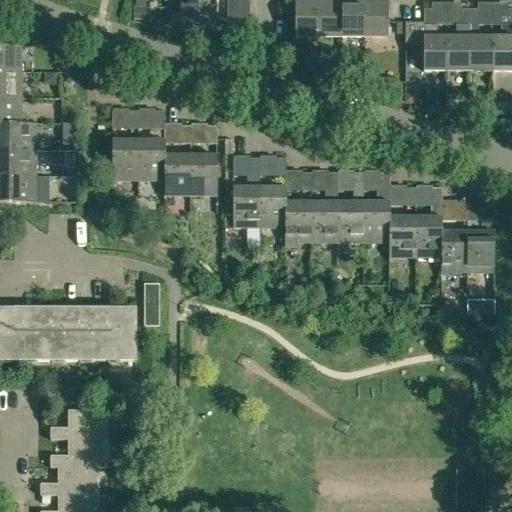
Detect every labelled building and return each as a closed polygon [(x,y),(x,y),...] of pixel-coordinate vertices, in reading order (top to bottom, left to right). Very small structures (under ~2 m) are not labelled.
[(214,0),(180,0),(181,9),(214,9),(214,0)] [(387,39),(386,0),(376,0),(376,4),(363,4),(363,39),(387,39)] [(294,4),(294,39),(318,39),(318,4),(294,4)] [(341,4),(318,4),(318,39),(341,39),(341,4)] [(341,4),(341,39),(363,39),(363,4),(341,4)] [(181,32),(227,33),(242,33),(242,24),(227,24),(227,19),(214,19),(214,9),(181,9),(181,32)] [(423,72),(446,72),(446,38),(437,38),(437,26),(433,26),(433,22),(431,22),(431,10),(423,10),(423,24),(405,24),(405,45),(417,45),(417,57),(423,57),(423,72)] [(469,10),(461,10),(461,22),(469,22),(469,10)] [(469,72),(492,72),(492,38),(477,38),(477,26),(477,10),(469,10),(469,22),(469,26),(469,38),(469,72)] [(500,38),(492,38),(492,72),(511,72),(511,10),(507,10),(507,26),(500,26),(500,38)] [(469,72),(469,38),(469,26),(469,22),(461,22),(461,26),(455,26),(455,38),(446,38),(446,72),(469,72)] [(0,47),(0,73),(20,74),(20,48),(0,47)] [(0,100),(20,100),(20,74),(0,73),(0,100)] [(0,126),(20,126),(20,100),(0,100),(0,126)] [(139,113),(129,113),(128,130),(138,131),(139,113)] [(165,131),(165,113),(155,113),(155,131),(165,131)] [(0,152),(35,152),(35,126),(20,126),(0,126),(0,152)] [(191,128),(181,128),(181,146),(191,146),(191,128)] [(207,146),(216,146),(216,128),(207,128),(207,146)] [(111,183),(138,183),(138,143),(111,142),(111,183)] [(138,143),(138,183),(164,183),(164,182),(164,159),(164,157),(165,143),(138,143)] [(0,152),(0,178),(35,178),(35,152),(0,152)] [(190,198),(190,157),(164,157),(164,159),(164,182),(164,183),(164,198),(190,198)] [(216,198),(217,157),(190,157),(190,198),(216,198)] [(259,178),(259,160),(250,160),(250,178),(259,178)] [(285,178),(285,160),(275,160),(275,178),(285,178)] [(311,175),(301,175),(301,193),(311,193),(311,175)] [(337,175),(327,175),(328,193),(337,193),(337,175)] [(363,175),(354,175),(354,193),(363,193),(363,175)] [(389,175),(380,175),(379,193),(389,193),(389,175)] [(0,204),(35,205),(35,178),(0,178),(0,204)] [(441,189),(432,189),(432,207),(430,207),(430,220),(441,219),(441,189)] [(259,230),(259,190),(233,190),(233,230),(259,230)] [(285,190),(259,190),(259,230),(285,230),(285,204),(285,190)] [(415,190),(406,190),(406,208),(415,208),(415,190)] [(285,204),(285,230),(285,245),(311,245),(311,205),(285,204)] [(467,223),(467,204),(458,204),(458,223),(467,223)] [(311,205),(311,245),(337,245),(337,205),(311,205)] [(337,205),(337,245),(363,245),(363,205),(337,205)] [(389,205),(363,205),(363,245),(389,245),(389,220),(389,205)] [(493,205),(484,205),(484,222),(493,222),(493,205)] [(415,220),(415,260),(440,260),(441,234),(441,219),(430,220),(415,220)] [(389,220),(389,245),(389,260),(415,260),(415,220),(389,220)] [(441,234),(440,260),(440,275),(467,275),(467,234),(441,234)] [(467,275),(493,275),(493,234),(467,234),(467,275)] [(144,286),(144,294),(159,294),(159,286),(144,286)] [(144,294),(144,302),(159,302),(159,294),(144,294)] [(159,311),(159,302),(144,302),(144,311),(159,311)] [(144,311),(144,319),(159,319),(159,311),(144,311)] [(0,356),(7,356),(7,364),(10,364),(23,364),(23,356),(23,324),(7,324),(7,317),(0,316),(0,356)] [(79,325),(79,356),(91,356),(91,364),(94,364),(107,364),(107,356),(107,325),(91,325),(91,316),(79,317),(79,325)] [(107,325),(107,356),(119,356),(119,364),(122,364),(135,364),(135,334),(135,330),(135,325),(119,324),(119,317),(107,316),(107,325)] [(23,324),(23,356),(35,356),(35,364),(38,364),(51,364),(51,356),(51,325),(35,325),(35,317),(23,317),(23,324)] [(51,325),(51,356),(63,356),(63,364),(66,364),(79,364),(79,356),(79,325),(63,325),(63,317),(51,317),(51,325)] [(144,319),(144,330),(159,330),(159,319),(144,319)] [(107,413),(67,413),(67,430),(50,430),(50,442),(67,442),(107,442),(107,413)] [(107,442),(67,442),(67,458),(50,458),(50,470),(57,470),(97,470),(107,470),(107,442)] [(97,470),(57,470),(57,486),(40,486),(40,498),(57,498),(97,498),(97,470)] [(96,511),(97,498),(57,498),(57,511),(96,511)]
